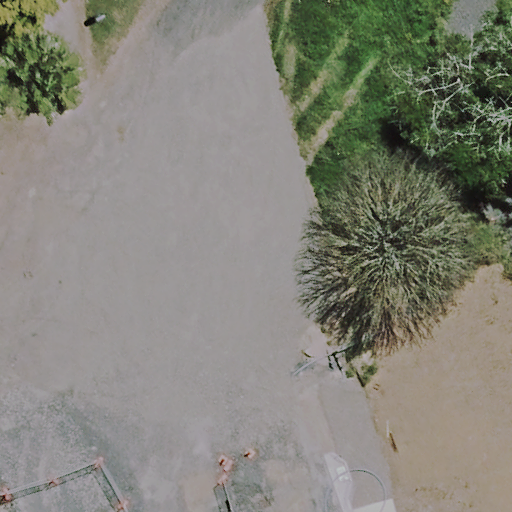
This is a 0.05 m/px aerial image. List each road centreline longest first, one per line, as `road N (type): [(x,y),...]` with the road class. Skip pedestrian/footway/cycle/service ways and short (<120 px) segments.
road 1 (track): [(101,287),(184,0)]
road 2 (unclassified): [(130,511),(101,287)]
